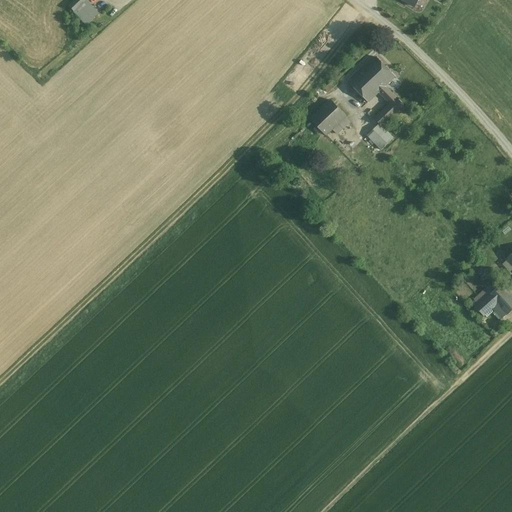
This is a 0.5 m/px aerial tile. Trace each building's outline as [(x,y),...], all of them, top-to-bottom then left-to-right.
[(74,12),(85,0),(74,0),(68,6),(74,12)] [(98,13),(85,0),(74,12),(86,25),(98,13)] [(403,0),(424,11),(430,0),(403,0)] [(376,57),(350,82),(368,102),(379,92),(385,86),(395,77),(376,57)] [(396,98),(385,86),(379,92),(389,104),(396,98)] [(404,106),(396,98),(389,104),(374,118),(380,124),(382,126),(402,107),(404,110),(406,108),(404,106)] [(311,120),(326,135),(343,119),(346,116),(331,100),(311,120)] [(346,144),(357,134),(343,119),(326,135),(330,140),(337,134),(346,144)] [(382,126),(380,124),(367,136),(381,150),(394,139),(382,126)] [(511,313),(511,295),(505,288),(493,299),(491,296),(478,308),(486,317),(499,305),(509,316),(511,313)]
